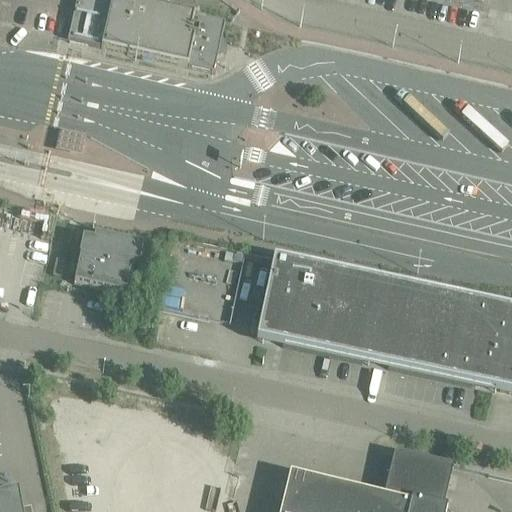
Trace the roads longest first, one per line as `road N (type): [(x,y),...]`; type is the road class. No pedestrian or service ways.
road 1 (unclassified): [(511,447),(0,332)]
road 2 (unclassified): [(511,254),(204,181),(91,130),(46,119),(25,98)]
road 3 (unclassified): [(181,203),(511,275)]
road 4 (unclassified): [(511,101),(308,60),(259,76),(225,97),(221,109)]
road 5 (unclassified): [(511,173),(221,109)]
road 6 (unclassified): [(0,150),(141,184),(181,203)]
road 7 (unclassified): [(0,170),(137,202),(181,203)]
